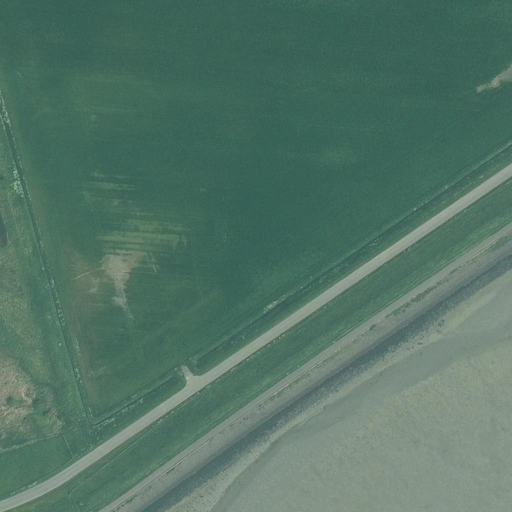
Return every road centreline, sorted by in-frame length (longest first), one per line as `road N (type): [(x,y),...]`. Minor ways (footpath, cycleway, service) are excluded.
road 1 (unclassified): [(0,507),(51,484),(191,393),(511,168)]
road 2 (unclassified): [(107,511),(511,232)]
